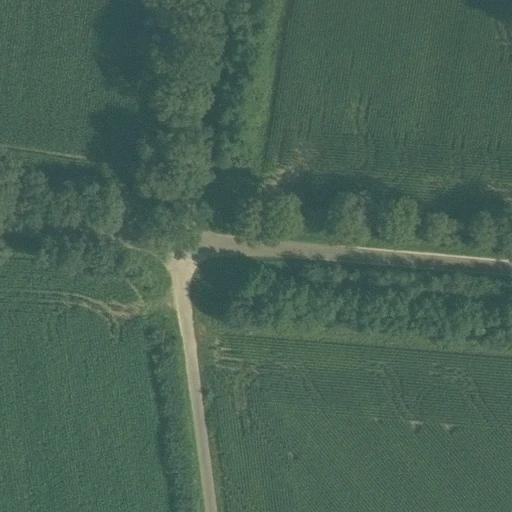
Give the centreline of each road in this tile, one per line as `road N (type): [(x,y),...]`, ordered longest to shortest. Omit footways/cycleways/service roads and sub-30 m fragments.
road 1 (unclassified): [(183,243),(511,270)]
road 2 (unclassified): [(183,243),(179,288),(209,511)]
road 3 (track): [(183,243),(215,0)]
road 4 (unclassified): [(0,225),(183,243)]
